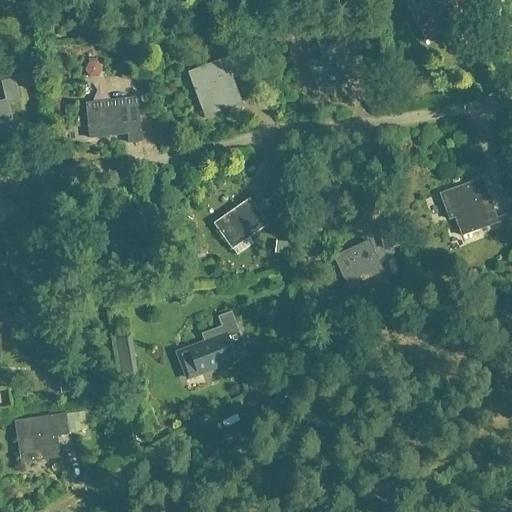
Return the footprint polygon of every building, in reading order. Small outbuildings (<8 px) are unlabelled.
[(460,24),(449,2),(452,0),(440,0),(428,6),(424,0),(405,0),(404,1),(426,42),(460,24)] [(334,28),(342,52),(308,63),(318,91),(354,79),(346,55),(360,50),(350,22),(334,28)] [(242,47),(237,33),(228,37),(234,51),(242,47)] [(235,56),(189,73),(205,117),(241,104),(232,78),(242,74),(235,56)] [(0,134),(13,131),(7,105),(19,103),(14,81),(2,84),(6,102),(0,103),(0,134)] [(90,140),(128,135),(129,144),(142,142),(137,99),(86,105),(90,140)] [(236,119),(218,121),(219,136),(237,135),(236,119)] [(462,237),(498,224),(482,180),(446,193),(462,237)] [(249,201),(214,225),(231,250),(267,226),(271,233),(282,225),(278,218),(288,211),(277,194),(266,201),(270,207),(258,215),(249,201)] [(511,212),(502,216),(510,237),(511,235),(511,212)] [(401,246),(395,225),(378,229),(383,251),(392,249),(401,246)] [(88,264),(129,257),(131,267),(143,264),(139,241),(127,244),(124,229),(83,236),(88,264)] [(355,246),(332,256),(347,288),(356,284),(355,283),(381,271),(376,259),(380,257),(369,234),(352,242),(355,246)] [(202,334),(206,344),(178,355),(188,380),(234,362),(225,339),(238,334),(229,313),(218,317),(221,327),(202,334)] [(132,356),(118,358),(121,376),(135,374),(132,356)] [(58,457),(55,437),(68,435),(65,415),(15,423),(21,463),(58,457)]
